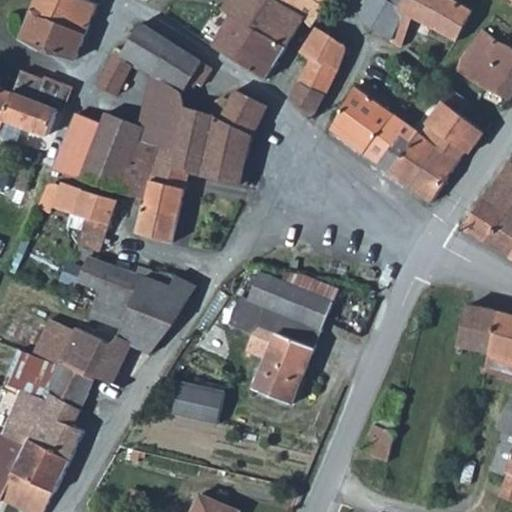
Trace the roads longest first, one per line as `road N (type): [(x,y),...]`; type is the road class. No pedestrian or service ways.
road 1 (unclassified): [(59,511),(239,241),(315,177)]
road 2 (unknown): [(430,242),(322,287),(124,256)]
road 3 (unclassified): [(430,242),(312,511)]
road 4 (residential): [(315,177),(308,140),(282,107),(225,62),(102,0)]
road 5 (unclassified): [(511,115),(430,242)]
road 6 (unclassified): [(315,177),(430,242)]
